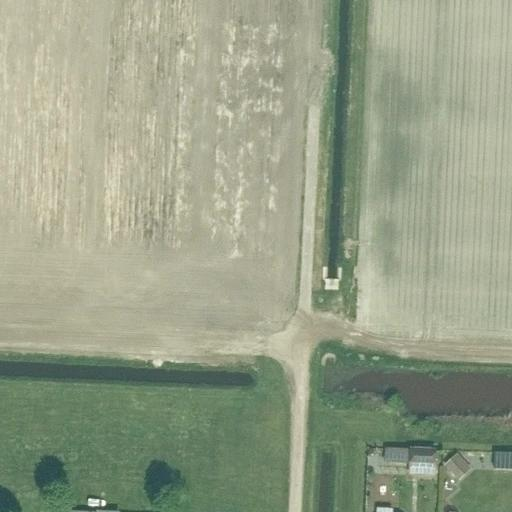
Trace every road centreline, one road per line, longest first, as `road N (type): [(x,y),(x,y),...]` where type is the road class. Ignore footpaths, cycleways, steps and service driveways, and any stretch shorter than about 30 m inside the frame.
road 1 (track): [(301,381),(313,113)]
road 2 (track): [(304,323),(340,325),(418,354),(511,358)]
road 3 (residential): [(292,511),(301,381)]
